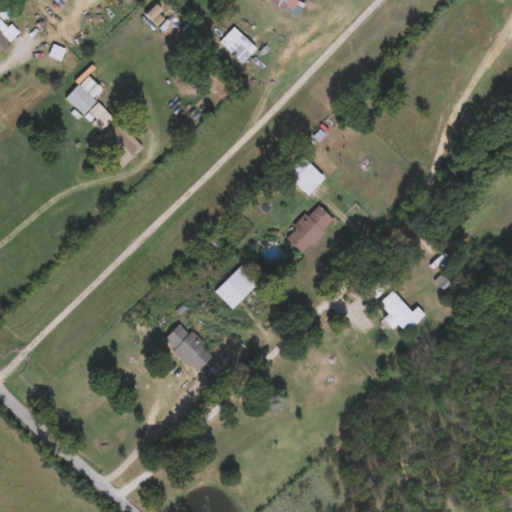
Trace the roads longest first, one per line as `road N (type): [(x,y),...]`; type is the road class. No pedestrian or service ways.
road 1 (residential): [(382,0),(0,378)]
road 2 (residential): [(0,382),(140,511)]
